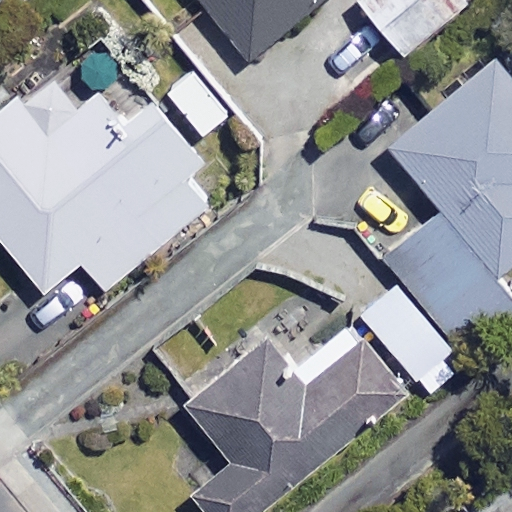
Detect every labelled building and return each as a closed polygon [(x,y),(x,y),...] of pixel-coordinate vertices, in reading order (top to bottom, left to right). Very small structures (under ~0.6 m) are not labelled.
[(200,0),(245,54),(309,0),(200,0)] [(457,0),(360,0),(400,48),(457,0)] [(511,85),(488,57),(384,146),(434,204),(376,253),(462,353),(511,310),(511,303),(489,277),(511,257),(511,85)] [(74,255),(97,284),(205,199),(216,213),(245,190),(223,162),(200,180),(185,161),(195,154),(123,64),(42,129),(10,89),(0,96),(0,239),(36,285),(74,255)] [(428,392),(455,369),(439,351),(448,342),(387,272),(351,304),(428,392)] [(247,511),(399,387),(343,319),(281,370),(257,342),(182,404),(227,459),(187,492),(202,511),(247,511)]
